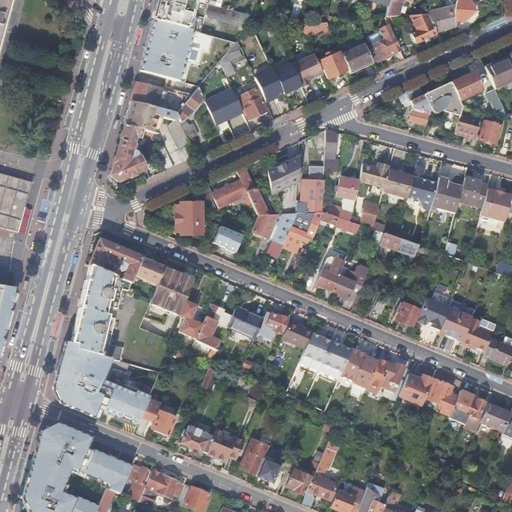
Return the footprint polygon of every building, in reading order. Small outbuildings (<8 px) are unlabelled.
[(154,13),(151,21),(199,34),(201,26),(203,17),(247,29),(251,16),(233,11),(192,0),(157,0),(157,1),(154,10),(154,13)] [(192,0),(233,11),(235,0),(192,0)] [(389,0),(388,5),(385,18),(398,17),(401,4),(402,1),(407,2),(410,3),(410,0),(389,0)] [(447,0),(445,9),(428,14),(432,24),(435,32),(455,26),(454,21),(453,12),(456,2),(449,0),(447,0)] [(456,0),(456,2),(453,12),(454,21),(464,21),(464,14),(469,14),(469,10),(471,10),(471,2),(474,3),(474,0),(456,0)] [(432,24),(428,14),(410,16),(417,31),(412,33),(416,43),(437,34),(435,32),(432,24)] [(391,18),(386,19),(389,26),(390,27),(391,29),(395,27),(391,18)] [(207,52),(211,37),(199,34),(151,21),(147,36),(138,71),(184,84),(190,62),(198,65),(202,50),(207,52)] [(321,23),(300,25),(304,34),(313,30),(314,33),(324,29),(321,23)] [(390,27),(389,26),(380,30),(383,37),(381,41),(368,47),(376,62),(400,51),(391,29),(390,27)] [(341,55),(349,71),(371,61),(364,44),(341,55)] [(238,50),(224,56),(219,62),(226,78),(235,74),(230,62),(242,57),(238,50)] [(334,63),(322,68),(327,79),(345,70),(337,53),(330,56),(334,63)] [(291,64),(301,88),(309,85),(307,81),(314,78),(322,74),(313,54),(291,64)] [(484,67),(494,90),(511,82),(511,62),(509,56),(484,67)] [(451,85),(458,101),(481,91),(472,72),(450,83),(451,85)] [(203,99),(204,102),(217,96),(210,82),(198,88),(203,99)] [(281,82),(262,90),(267,101),(274,98),(278,107),(295,99),(290,87),(284,89),(281,82)] [(134,83),(129,101),(148,106),(158,109),(175,113),(191,95),(174,90),(173,93),(134,83)] [(444,85),(423,95),(423,96),(430,109),(431,109),(433,112),(434,113),(435,113),(436,113),(438,113),(439,113),(440,112),(443,110),(444,112),(459,116),(461,107),(458,101),(451,85),(445,88),(444,85)] [(191,95),(175,113),(180,123),(188,116),(203,99),(198,88),(198,87),(197,87),(191,95)] [(256,88),(238,96),(248,119),(267,111),(256,88)] [(406,92),(399,95),(405,107),(411,104),(406,92)] [(505,115),(495,92),(489,95),(498,113),(505,115)] [(409,121),(425,126),(430,109),(423,96),(417,99),(416,106),(413,105),(409,121)] [(148,106),(129,101),(123,126),(142,131),(148,106)] [(231,105),(213,114),(221,132),(240,124),(231,105)] [(180,123),(175,113),(166,120),(173,136),(182,129),(182,128),(180,123)] [(460,114),(458,120),(471,124),(473,118),(460,114)] [(511,114),(508,115),(502,139),(509,141),(511,130),(511,114)] [(481,128),(478,140),(495,144),(501,123),(497,122),(496,124),(483,121),(481,128)] [(457,122),(454,133),(471,138),(469,148),(475,150),(478,140),(481,128),(457,122)] [(182,129),(187,140),(197,135),(192,124),(182,128),(182,129)] [(137,147),(142,131),(123,126),(109,175),(117,182),(145,169),(139,156),(140,156),(139,153),(137,154),(133,152),(134,149),(135,150),(137,147)] [(325,130),(324,146),(322,166),(322,172),(338,173),(339,159),(334,159),(336,133),(325,130)] [(158,135),(146,132),(145,138),(161,142),(158,135)] [(173,167),(163,145),(155,149),(165,171),(173,167)] [(309,166),(322,166),(324,146),(310,145),(309,166)] [(266,172),(270,195),(288,186),(297,184),(298,156),(288,161),(266,172)] [(362,164),(359,181),(384,188),(387,176),(389,171),(387,171),(388,168),(377,166),(376,168),(362,164)] [(416,165),(412,177),(411,183),(407,197),(418,200),(422,208),(429,210),(433,197),(433,196),(429,195),(422,193),(425,181),(421,180),(425,167),(416,165)] [(244,167),(236,171),(240,180),(247,196),(255,215),(255,216),(257,216),(266,215),(255,189),(254,189),(244,167)] [(397,172),(389,170),(389,171),(387,176),(384,188),(383,192),(406,198),(407,197),(411,183),(412,177),(403,174),(397,172)] [(0,227),(17,232),(23,209),(31,182),(0,173),(0,227)] [(295,208),(295,213),(320,212),(321,189),(322,178),(308,178),(307,189),(300,188),(299,202),(307,202),(306,210),(296,208),(295,208)] [(336,196),(355,200),(359,182),(340,178),(336,196)] [(436,184),(433,196),(433,197),(429,210),(435,212),(434,213),(453,218),(457,201),(461,188),(445,184),(446,181),(438,178),(436,184)] [(461,188),(457,201),(481,208),(486,189),(487,186),(480,184),(481,183),(464,178),(461,188)] [(197,189),(210,212),(247,196),(240,180),(210,194),(205,185),(197,189)] [(436,184),(425,181),(422,193),(429,195),(433,196),(436,184)] [(321,189),(320,212),(323,213),(325,214),(328,204),(327,189),(321,189)] [(481,208),(479,215),(504,222),(506,212),(510,196),(502,193),(495,192),(486,189),(481,208)] [(365,202),(359,225),(372,230),(374,222),(379,205),(365,202)] [(203,226),(202,214),(202,203),(179,203),(180,236),(203,235),(203,226)] [(325,214),(348,221),(350,214),(337,210),(338,208),(328,204),(325,214)] [(320,212),(295,213),(286,234),(310,244),(319,221),(323,213),(320,212)] [(295,213),(273,215),(267,215),(266,215),(257,216),(251,231),(271,239),(267,248),(278,253),(282,244),(286,234),(295,213)] [(325,214),(323,213),(319,221),(356,233),(359,225),(356,224),(350,222),(348,221),(325,214)] [(351,215),(350,222),(356,224),(358,217),(351,215)] [(374,222),(372,230),(374,231),(382,234),(385,226),(374,222)] [(219,226),(212,242),(217,244),(216,247),(224,250),(224,249),(234,253),(241,235),(219,226)] [(382,234),(374,231),(369,244),(377,247),(378,245),(382,234)] [(448,233),(442,254),(450,257),(456,236),(448,233)] [(395,238),(382,234),(378,245),(395,251),(399,240),(395,238)] [(125,270),(121,279),(130,283),(134,275),(141,257),(98,240),(88,265),(89,266),(98,270),(102,260),(115,265),(116,262),(119,264),(116,269),(123,271),(125,270)] [(417,245),(399,240),(395,251),(412,257),(415,250),(417,245)] [(419,246),(417,245),(415,250),(431,256),(430,259),(439,262),(442,254),(419,246)] [(148,281),(157,284),(164,267),(156,263),(141,257),(134,275),(148,281)] [(322,267),(339,274),(341,268),(342,266),(334,263),(325,260),(322,267)] [(107,317),(139,328),(149,304),(126,294),(130,283),(121,279),(98,270),(89,266),(79,306),(107,317)] [(338,276),(332,291),(339,294),(338,295),(349,300),(351,297),(352,293),(353,290),(356,291),(357,289),(360,290),(368,269),(360,266),(356,267),(353,273),(341,268),(339,274),(338,276)] [(157,284),(149,304),(150,305),(162,310),(165,311),(169,313),(176,315),(178,316),(184,300),(191,283),(193,279),(185,276),(164,267),(157,284)] [(0,285),(7,287),(9,271),(0,269),(0,285)] [(325,288),(332,291),(338,276),(321,269),(320,272),(318,276),(315,284),(325,288)] [(364,280),(355,303),(361,305),(370,283),(364,280)] [(0,343),(15,288),(7,287),(0,285),(0,343)] [(349,300),(354,302),(357,295),(352,293),(351,297),(349,300)] [(374,309),(382,312),(387,300),(380,296),(374,309)] [(448,308),(424,298),(419,310),(415,321),(422,324),(426,323),(426,322),(431,324),(430,327),(439,330),(448,308)] [(177,332),(195,339),(201,324),(191,320),(197,305),(184,300),(178,316),(183,318),(177,332)] [(396,320),(412,327),(415,321),(419,310),(402,303),(396,320)] [(107,317),(79,306),(72,337),(72,339),(70,343),(78,345),(77,350),(118,361),(122,348),(108,345),(114,321),(107,319),(107,317)] [(235,307),(227,327),(244,334),(241,340),(252,344),(255,338),(257,334),(262,321),(252,316),(253,312),(247,309),(245,312),(235,307)] [(471,317),(448,307),(448,308),(439,330),(438,332),(456,340),(457,339),(461,341),(471,318),(471,317)] [(262,321),(257,334),(268,338),(271,340),(275,331),(281,334),(287,319),(279,315),(278,316),(271,313),(270,314),(266,312),(262,321)] [(201,324),(195,339),(195,341),(214,349),(214,350),(215,351),(215,350),(216,351),(220,341),(210,336),(217,322),(205,316),(202,324),(201,324)] [(461,341),(460,344),(469,348),(470,345),(475,347),(484,351),(489,338),(492,332),(477,327),(479,322),(471,318),(461,341)] [(289,322),(288,325),(303,332),(304,329),(289,322)] [(311,333),(304,329),(303,332),(288,325),(282,339),(304,349),(307,343),(308,340),(311,333)] [(308,340),(307,343),(304,349),(301,355),(304,357),(301,364),(319,371),(330,344),(321,341),(323,338),(320,337),(311,333),(308,340)] [(266,344),(268,338),(257,334),(255,338),(258,339),(257,340),(266,344)] [(484,351),(482,356),(505,366),(507,361),(510,362),(511,357),(511,351),(511,349),(511,347),(489,338),(484,351)] [(148,397),(149,396),(138,392),(139,389),(122,381),(129,364),(118,361),(77,350),(78,345),(70,343),(64,342),(52,387),(60,403),(92,417),(96,408),(101,409),(114,415),(129,422),(136,425),(140,416),(148,397)] [(339,371),(341,372),(350,351),(351,350),(342,347),(340,346),(339,348),(330,344),(319,371),(335,378),(339,371)] [(178,350),(175,355),(186,361),(189,355),(178,350)] [(341,372),(340,376),(353,382),(364,356),(364,354),(357,351),(356,354),(350,351),(341,372)] [(352,383),(366,389),(366,387),(367,384),(370,378),(371,376),(377,362),(371,359),(364,356),(353,382),(352,383)] [(395,366),(378,358),(378,359),(378,360),(377,362),(371,376),(370,378),(367,384),(378,389),(379,386),(386,389),(390,381),(397,384),(404,368),(396,364),(395,366)] [(245,360),(241,370),(249,374),(254,363),(245,360)] [(220,366),(212,362),(203,384),(211,387),(220,366)] [(398,396),(420,406),(433,377),(421,372),(419,376),(409,372),(398,396)] [(440,411),(449,415),(457,397),(448,394),(451,387),(435,380),(426,399),(442,406),(440,411)] [(259,384),(254,382),(247,396),(260,402),(266,388),(259,384)] [(449,415),(448,418),(463,425),(466,417),(467,415),(464,413),(471,397),(472,396),(460,391),(457,397),(449,415)] [(148,397),(140,416),(153,422),(150,429),(169,437),(177,419),(160,411),(163,403),(148,397)] [(477,399),(471,397),(464,413),(467,415),(473,417),(477,419),(485,402),(483,401),(483,400),(479,398),(477,399)] [(487,404),(479,422),(502,432),(505,424),(510,414),(487,404)] [(502,432),(497,445),(502,447),(510,427),(511,427),(511,413),(507,425),(505,424),(502,432)] [(341,424),(336,421),(333,427),(331,432),(330,435),(336,438),(341,424)] [(331,432),(333,427),(324,423),(321,428),(331,432)] [(56,424),(40,431),(22,498),(23,500),(28,511),(67,511),(73,498),(64,494),(59,492),(69,467),(76,470),(86,447),(89,439),(90,438),(56,424)] [(182,432),(180,438),(182,439),(180,443),(206,454),(213,435),(188,425),(185,433),(182,432)] [(213,435),(206,454),(214,458),(215,456),(222,458),(221,460),(225,462),(227,456),(236,460),(243,441),(216,430),(213,435)] [(238,469),(255,476),(263,458),(268,447),(251,440),(246,451),(245,451),(245,452),(248,453),(244,461),(242,460),(238,469)] [(393,451),(383,444),(375,462),(390,468),(395,457),(403,461),(405,457),(393,451)] [(90,449),(86,447),(76,470),(86,475),(101,481),(109,484),(107,489),(113,491),(119,494),(131,466),(116,460),(106,455),(90,449)] [(300,451),(294,448),(289,461),(295,463),(300,451)] [(316,468),(319,461),(323,452),(316,450),(309,465),(316,468)] [(435,450),(430,460),(436,463),(439,456),(441,452),(435,450)] [(436,463),(430,460),(428,465),(443,471),(447,460),(439,456),(436,463)] [(263,458),(255,476),(272,483),(275,475),(277,470),(280,471),(284,473),(287,465),(280,462),(280,460),(275,458),(274,459),(272,462),(263,458)] [(312,478),(309,485),(311,485),(308,492),(329,501),(335,485),(320,478),(324,467),(321,465),(322,463),(319,461),(316,468),(312,478)] [(149,469),(133,463),(131,466),(127,477),(133,480),(143,484),(149,469)] [(85,478),(86,475),(76,470),(69,467),(59,492),(64,494),(73,474),(85,478)] [(306,485),(308,486),(309,485),(312,478),(292,469),(285,486),(293,490),(292,491),(302,495),(306,485)] [(145,485),(143,489),(141,494),(146,496),(149,490),(150,490),(155,492),(170,498),(175,486),(178,487),(179,484),(177,483),(177,481),(151,470),(145,485)] [(143,484),(133,480),(126,497),(132,499),(136,490),(139,492),(141,488),(143,489),(145,485),(143,484)] [(511,482),(509,482),(502,498),(511,502),(511,498),(511,482)] [(208,494),(185,484),(177,501),(183,504),(201,511),(203,505),(206,506),(207,502),(205,501),(208,494)] [(461,489),(452,485),(449,491),(458,495),(461,489)] [(336,490),(329,508),(339,511),(354,511),(363,492),(351,487),(347,495),(336,490)] [(105,488),(102,495),(97,506),(94,511),(103,511),(113,491),(107,489),(105,488)] [(364,488),(363,492),(354,511),(355,511),(381,511),(384,506),(377,503),(379,496),(370,492),(364,488)] [(141,494),(138,502),(149,506),(155,492),(150,490),(149,490),(146,496),(141,494)] [(384,506),(381,511),(392,511),(399,496),(390,492),(384,506)] [(304,495),(300,505),(306,507),(310,497),(304,495)] [(74,496),(73,498),(67,511),(94,511),(97,506),(74,496)]
